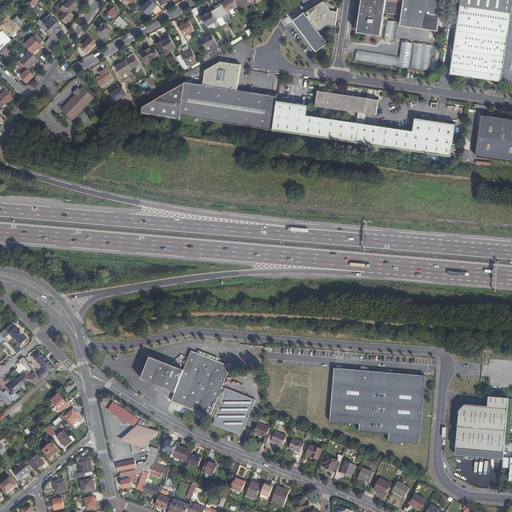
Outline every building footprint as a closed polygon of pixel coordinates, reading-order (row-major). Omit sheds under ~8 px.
[(31,9),(39,0),(33,0),(28,6),(31,9)] [(75,0),(72,0),(70,2),(66,6),(72,12),(80,4),(75,0)] [(158,5),(152,0),(149,0),(142,7),(149,14),(158,5)] [(236,6),(238,5),(235,0),(226,0),(225,1),(225,2),(223,3),(224,5),(227,11),(233,7),(234,9),(237,7),(236,6)] [(241,10),(251,4),(251,3),(249,0),(235,0),(238,5),(241,10)] [(326,25),(336,26),(339,6),(334,0),(325,0),(307,11),(320,29),(326,25)] [(438,31),(442,0),(384,0),(383,0),(382,0),(382,1),(379,1),(378,0),(375,0),(374,0),(364,0),(364,2),(366,3),(365,5),(364,5),(364,7),(365,8),(365,10),(363,10),(363,12),(364,13),(364,14),(362,15),(362,16),(363,17),(363,20),(356,19),(356,21),(355,22),(354,25),(355,26),(355,28),(369,31),(368,34),(373,34),(374,31),(379,32),(380,26),(379,25),(379,23),(380,23),(381,17),(380,16),(381,13),(402,16),(400,25),(438,31)] [(511,0),(461,0),(450,73),(501,81),(501,79),(511,6),(511,0)] [(67,22),(75,15),(72,12),(66,6),(62,1),(57,6),(61,10),(63,8),(66,12),(61,17),(67,22)] [(221,25),(232,19),(227,11),(224,5),(217,9),(213,11),(218,20),(221,25)] [(108,11),(113,19),(116,16),(114,14),(118,10),(115,6),(108,11)] [(511,6),(501,79),(511,80),(511,6)] [(208,26),(218,20),(213,11),(209,13),(206,14),(202,17),(204,19),(208,26)] [(327,43),(305,13),(294,20),(316,51),(327,43)] [(128,24),(120,16),(116,20),(124,28),(128,24)] [(185,36),(195,30),(190,20),(179,27),(185,36)] [(57,21),(50,28),(56,34),(63,27),(57,21)] [(395,22),(387,21),(384,40),(393,41),(395,22)] [(100,30),(98,32),(102,36),(104,35),(105,35),(112,29),(106,22),(99,29),(100,30)] [(52,47),(59,38),(56,34),(50,28),(45,24),(42,27),(50,35),(51,34),(53,36),(47,43),(52,47)] [(6,31),(4,29),(0,32),(0,35),(1,37),(0,37),(0,42),(3,45),(6,42),(5,41),(8,38),(4,33),(6,31)] [(223,51),(213,35),(202,41),(207,48),(211,46),(214,51),(210,53),(212,57),(223,51)] [(184,70),(189,67),(188,65),(181,54),(170,36),(157,43),(164,55),(165,54),(170,62),(177,57),(184,70)] [(34,37),(25,44),(31,51),(34,53),(42,45),(34,37)] [(83,45),(88,50),(95,43),(95,42),(96,41),(93,37),(91,39),(91,38),(83,45)] [(433,45),(403,41),(401,56),(369,53),(368,56),(364,55),(363,62),(438,71),(440,46),(433,45)] [(84,46),(78,50),(82,56),(88,52),(84,46)] [(7,47),(1,53),(5,56),(11,51),(7,47)] [(157,59),(161,57),(155,47),(152,49),(151,47),(142,52),(147,62),(156,57),(157,59)] [(199,59),(192,48),(191,48),(186,52),(185,52),(181,54),(188,65),(199,59)] [(31,51),(21,61),(26,66),(29,69),(39,58),(34,53),(31,51)] [(129,58),(126,60),(127,61),(132,68),(139,64),(134,55),(129,58)] [(29,69),(26,66),(21,61),(18,64),(23,69),(22,71),(24,73),(29,69)] [(123,64),(117,68),(122,76),(133,70),(132,68),(127,61),(123,63),(123,64)] [(220,61),(205,70),(202,84),(185,82),(180,115),(273,130),(277,100),(276,100),(277,96),(266,94),(237,90),(241,65),(227,62),(225,62),(220,61)] [(107,68),(103,70),(109,80),(113,78),(107,68)] [(28,82),(35,75),(29,69),(24,73),(22,76),(28,82)] [(101,85),(109,80),(103,70),(100,72),(102,75),(97,79),(101,85)] [(77,94),(62,109),(73,119),(95,97),(84,87),(81,90),(77,94)] [(6,90),(0,96),(1,98),(5,102),(7,101),(9,104),(15,99),(6,90)] [(307,105),(277,100),(273,130),(285,131),(450,157),(455,124),(414,117),(412,131),(363,123),(365,114),(375,116),(378,101),(316,92),(314,107),(357,113),(356,122),(306,115),(307,105)] [(110,112),(113,110),(112,110),(111,108),(107,101),(104,103),(110,112)] [(475,156),(511,161),(511,119),(481,115),(475,156)] [(7,330),(13,324),(12,324),(1,333),(4,337),(9,332),(7,330)] [(19,330),(15,325),(14,326),(9,332),(21,344),(28,338),(22,332),(19,330)] [(40,371),(36,374),(41,379),(52,370),(55,368),(52,365),(53,364),(40,351),(34,357),(44,367),(47,369),(42,373),(40,371)] [(150,358),(142,379),(159,386),(160,384),(170,388),(169,390),(175,393),(172,401),(211,416),(230,366),(191,351),(183,370),(182,373),(166,367),(167,364),(150,358)] [(183,370),(167,364),(166,367),(182,373),(183,370)] [(426,376),(337,368),(330,421),(359,424),(359,432),(389,434),(388,441),(419,444),(426,376)] [(14,398),(16,400),(20,397),(15,392),(31,379),(29,376),(26,372),(8,388),(13,394),(12,395),(14,398)] [(33,372),(29,376),(31,379),(33,381),(38,377),(33,372)] [(256,400),(223,387),(210,417),(215,419),(213,424),(241,435),(256,400)] [(0,390),(0,400),(4,397),(6,399),(5,400),(7,403),(8,403),(11,400),(4,392),(2,389),(0,390)] [(6,389),(4,392),(11,400),(14,398),(12,395),(6,389)] [(52,400),(57,405),(64,399),(59,394),(52,400)] [(466,404),(459,411),(456,451),(457,455),(503,458),(508,398),(489,396),(488,406),(466,404)] [(69,405),(64,399),(57,405),(62,411),(69,405)] [(112,402),(107,410),(130,425),(131,425),(133,426),(138,420),(135,418),(135,417),(112,402)] [(82,418),(74,409),(67,416),(75,424),(82,418)] [(148,451),(149,451),(149,448),(148,444),(156,435),(156,433),(147,429),(149,426),(140,420),(137,425),(129,433),(133,454),(148,451)] [(263,443),(267,445),(272,433),(269,432),(270,427),(259,422),(255,433),(265,437),(263,443)] [(65,431),(58,437),(67,447),(73,441),(65,431)] [(287,436),(276,431),(272,441),(282,446),(287,436)] [(0,450),(9,443),(4,438),(0,441),(0,450)] [(305,443),(293,438),(289,448),(301,453),(305,443)] [(170,442),(166,441),(162,450),(175,455),(178,447),(178,446),(178,445),(174,444),(174,443),(170,442)] [(53,442),(44,450),(50,458),(59,450),(53,442)] [(322,449),(311,445),(307,455),(311,457),(312,455),(318,458),(322,449)] [(149,451),(148,451),(148,454),(146,462),(143,463),(138,463),(136,464),(135,460),(117,464),(119,471),(120,471),(121,476),(132,474),(136,473),(150,470),(156,455),(158,449),(152,447),(149,448),(149,451)] [(174,457),(188,462),(191,454),(192,451),(186,449),(185,450),(178,447),(175,455),(174,457)] [(46,463),(37,453),(28,460),(36,470),(46,463)] [(196,456),(191,454),(188,462),(188,463),(198,467),(202,457),(197,454),(196,456)] [(337,473),(344,456),(338,454),(337,457),(338,457),(337,460),(327,456),(323,463),(325,464),(324,467),(337,473)] [(158,456),(156,455),(150,470),(155,471),(162,474),(167,476),(170,467),(167,466),(166,470),(155,466),(157,462),(156,462),(158,456)] [(83,474),(84,477),(93,475),(90,460),(81,462),(83,474)] [(351,475),(355,465),(345,461),(341,471),(351,475)] [(20,478),(31,468),(26,462),(14,471),(20,478)] [(211,466),(206,463),(202,473),(212,477),(217,466),(212,464),(211,466)] [(373,472),(362,468),(358,478),(369,482),(373,472)] [(137,489),(142,491),(145,484),(149,473),(150,470),(136,473),(132,474),(134,480),(137,480),(136,475),(143,473),(137,489)] [(72,471),(68,472),(70,480),(80,478),(80,474),(73,476),(72,471)] [(122,481),(124,489),(132,487),(131,481),(134,480),(132,474),(121,476),(122,481)] [(11,477),(2,484),(8,491),(16,484),(11,477)] [(392,484),(381,478),(374,489),(386,495),(392,484)] [(67,490),(64,479),(54,481),(56,492),(67,490)] [(91,479),(81,481),(83,492),(95,490),(94,484),(92,485),(91,479)] [(241,481),(235,479),(231,487),(242,491),(246,481),(241,479),(241,481)] [(256,483),(251,482),(246,495),(255,499),(260,488),(255,486),(256,483)] [(409,488),(398,482),(393,491),(404,498),(407,492),(409,493),(410,491),(408,490),(409,488)] [(159,488),(145,484),(142,491),(159,498),(160,495),(163,485),(161,484),(159,488)] [(269,486),(265,484),(261,494),(269,497),(273,487),(269,486)] [(187,497),(192,499),(195,491),(196,487),(191,485),(187,497)] [(289,493),(277,488),(272,502),(284,507),(289,493)] [(170,499),(160,495),(159,498),(156,505),(166,509),(170,499)] [(426,501),(415,495),(410,505),(420,511),(426,501)] [(94,497),(84,499),(87,510),(96,508),(94,497)] [(305,504),(305,497),(297,497),(297,505),(296,505),(297,511),(310,509),(310,503),(305,504)] [(64,508),(62,498),(53,499),(55,510),(64,508)] [(169,510),(174,511),(186,511),(188,507),(173,501),(169,510)] [(204,511),(205,509),(190,503),(188,507),(186,511),(204,511)]
